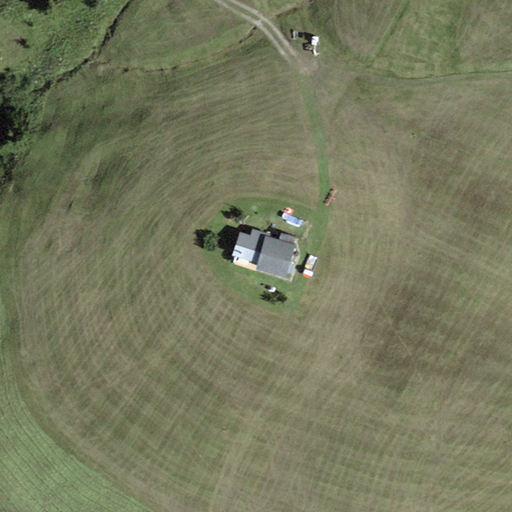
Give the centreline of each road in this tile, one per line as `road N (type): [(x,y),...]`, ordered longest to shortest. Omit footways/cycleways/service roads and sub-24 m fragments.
road 1 (track): [(299,64),(397,89),(511,82)]
road 2 (track): [(299,64),(321,156),(322,209)]
